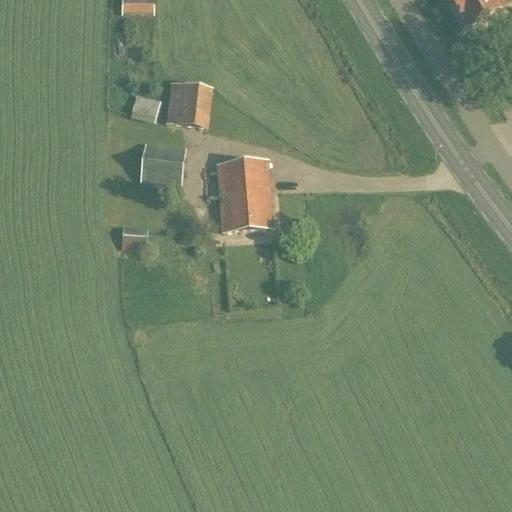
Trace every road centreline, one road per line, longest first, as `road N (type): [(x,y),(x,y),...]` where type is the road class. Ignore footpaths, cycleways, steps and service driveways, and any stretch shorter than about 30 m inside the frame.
road 1 (primary): [(463,171),(356,0)]
road 2 (unclassified): [(490,148),(396,0)]
